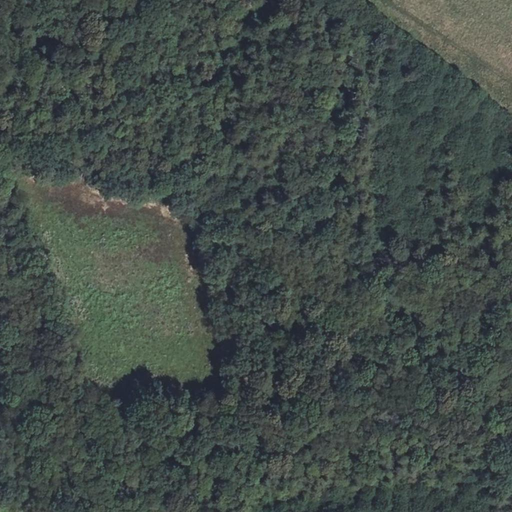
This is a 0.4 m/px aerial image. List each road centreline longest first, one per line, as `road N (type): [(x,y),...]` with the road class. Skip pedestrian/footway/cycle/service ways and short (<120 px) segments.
road 1 (track): [(0,138),(271,225),(511,266)]
road 2 (track): [(250,0),(208,50),(162,81),(111,93),(35,93),(0,112)]
